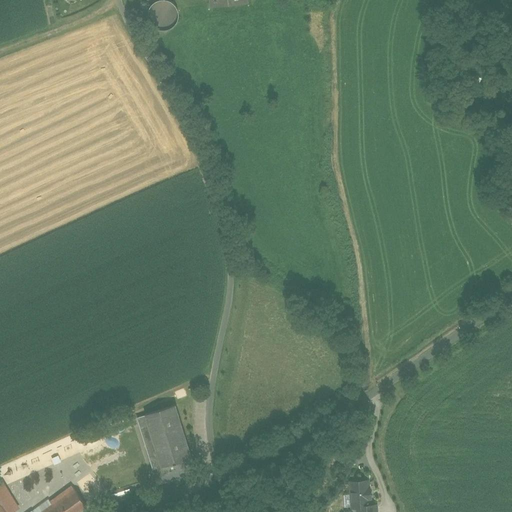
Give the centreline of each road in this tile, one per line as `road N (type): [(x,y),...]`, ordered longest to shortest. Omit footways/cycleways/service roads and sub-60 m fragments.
road 1 (residential): [(217,478),(209,408),(228,282),(222,218),(186,122),(119,0)]
road 2 (unclassified): [(239,470),(511,298)]
